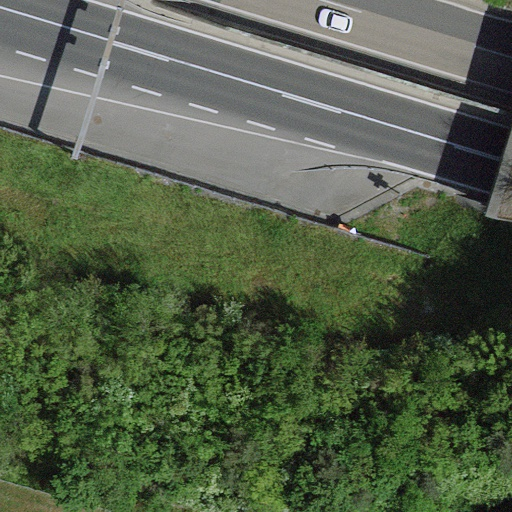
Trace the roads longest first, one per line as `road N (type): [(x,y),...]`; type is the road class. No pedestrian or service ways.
road 1 (motorway): [(0,6),(511,162)]
road 2 (motorway): [(511,58),(322,0)]
